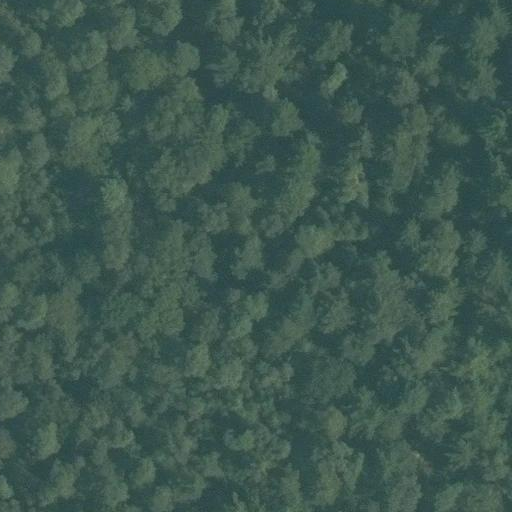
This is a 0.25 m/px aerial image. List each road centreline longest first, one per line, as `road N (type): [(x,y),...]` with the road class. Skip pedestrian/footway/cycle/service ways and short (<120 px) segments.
road 1 (track): [(410,511),(408,494),(449,437),(488,0)]
road 2 (track): [(0,348),(115,351),(322,239),(390,248),(469,272)]
